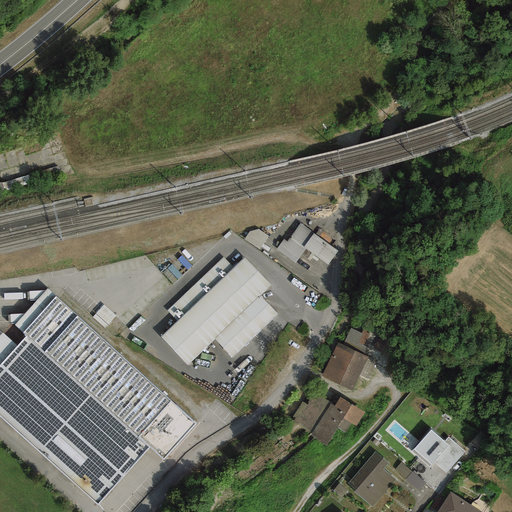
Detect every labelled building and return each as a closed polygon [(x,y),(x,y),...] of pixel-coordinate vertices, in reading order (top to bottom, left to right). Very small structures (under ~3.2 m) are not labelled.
[(338,250),(300,223),(286,242),(283,240),(276,250),(295,263),(305,249),(327,265),(338,250)] [(255,225),(246,239),(260,248),(269,234),(255,225)] [(181,255),(172,265),(182,274),(191,264),(181,255)] [(233,270),(224,260),(158,322),(168,333),(160,340),(186,368),(214,342),(231,360),(278,317),(260,299),(271,289),(244,259),(233,270)] [(197,428),(46,291),(12,328),(27,341),(0,371),(0,418),(97,506),(147,451),(163,465),(197,428)] [(103,303),(93,317),(106,326),(116,313),(103,303)] [(379,335),(364,326),(361,333),(351,328),(342,345),(376,361),(386,343),(378,338),(379,335)] [(342,345),(337,342),(321,376),(352,391),(359,375),(367,379),(376,361),(342,345)] [(312,434),(330,404),(331,403),(314,393),(307,405),(302,402),(292,417),(295,419),(292,422),(312,434)] [(334,406),(330,404),(312,434),(311,436),(326,445),(342,419),(357,428),(365,413),(339,397),(334,406)] [(431,430),(411,451),(429,467),(433,462),(445,473),(465,452),(448,437),(444,442),(431,430)] [(375,452),(347,483),(355,490),(354,492),(372,507),(395,480),(383,469),(388,463),(375,452)] [(412,472),(400,462),(394,470),(419,491),(426,483),(412,472)] [(480,511),(450,492),(436,511),(480,511)]
